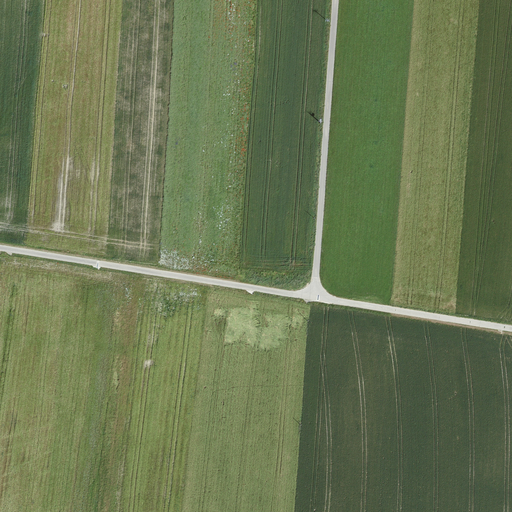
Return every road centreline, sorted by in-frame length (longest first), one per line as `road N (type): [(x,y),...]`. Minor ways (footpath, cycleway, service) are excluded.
road 1 (unclassified): [(0,246),(511,330)]
road 2 (track): [(335,0),(314,296)]
